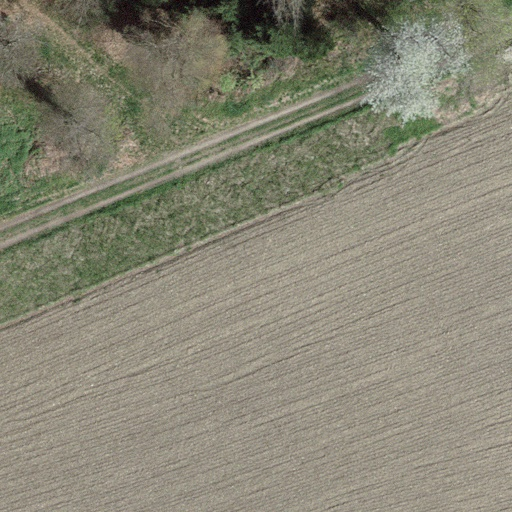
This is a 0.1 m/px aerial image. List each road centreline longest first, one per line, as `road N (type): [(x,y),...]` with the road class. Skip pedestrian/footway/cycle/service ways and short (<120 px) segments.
road 1 (track): [(0,263),(196,167),(511,32)]
road 2 (track): [(196,167),(0,23)]
